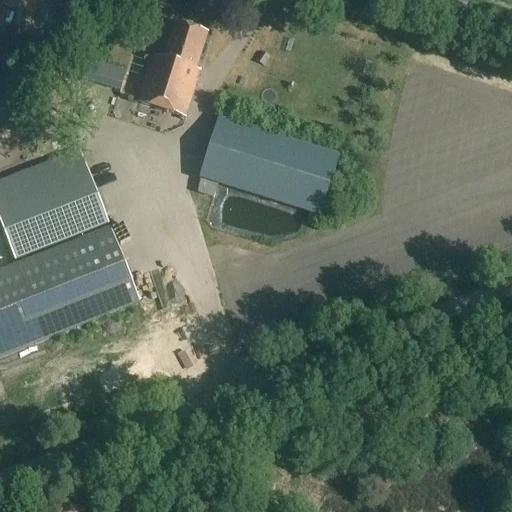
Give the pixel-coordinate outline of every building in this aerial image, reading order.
[(5,0),(4,7),(18,12),(14,25),(28,30),(38,0),(5,0)] [(55,0),(54,6),(65,10),(67,0),(55,0)] [(196,69),(203,47),(207,35),(174,24),(170,36),(163,58),(152,55),(136,103),(185,119),(201,71),(196,69)] [(0,44),(0,56),(1,63),(33,58),(31,40),(0,44)] [(121,94),(127,74),(88,62),(82,81),(121,94)] [(321,220),(340,160),(219,121),(200,181),(321,220)] [(56,178),(48,160),(10,175),(0,178),(0,222),(15,259),(39,249),(78,234),(107,222),(85,166),(56,178)] [(0,359),(140,304),(110,230),(0,273),(0,359)]
